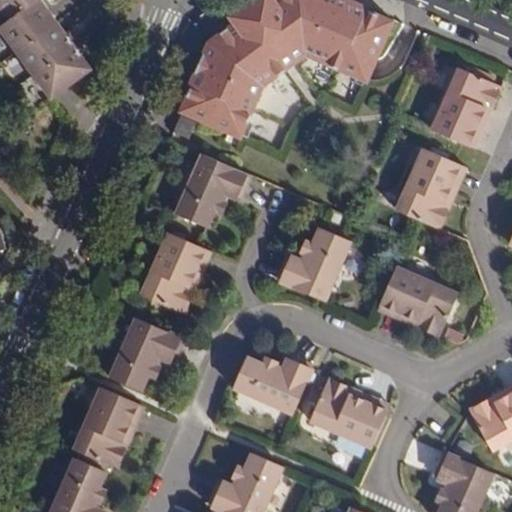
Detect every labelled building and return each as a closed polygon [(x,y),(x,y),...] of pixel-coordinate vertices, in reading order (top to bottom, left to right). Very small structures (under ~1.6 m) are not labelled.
[(0,0),(0,12),(9,24),(39,2),(42,0),(0,0)] [(257,0),(254,2),(260,9),(252,15),(251,16),(246,8),(231,19),(236,26),(208,47),(191,86),(193,87),(182,113),(242,140),(265,87),(310,55),(372,82),(397,23),(371,12),(372,9),(351,0),(257,0)] [(0,30),(18,56),(54,30),(46,21),(51,18),(39,2),(9,24),(0,30)] [(260,9),(254,2),(246,8),(251,16),(252,15),(260,9)] [(46,21),(54,30),(57,27),(51,18),(46,21)] [(60,39),(64,36),(57,27),(54,30),(60,39)] [(60,39),(54,30),(18,56),(32,76),(73,49),(64,36),(60,39)] [(73,49),(78,45),(69,33),(64,36),(73,49)] [(87,57),(78,45),(73,49),(82,61),(87,57)] [(82,61),(73,49),(32,76),(51,102),(90,73),(82,61)] [(482,106),(489,109),(500,85),(455,66),(429,128),(466,144),(482,106)] [(489,109),(482,106),(466,144),(473,148),(489,109)] [(198,124),(180,116),(173,133),(191,140),(198,124)] [(443,199),(459,163),(422,147),(396,209),(439,228),(450,203),(443,199)] [(222,215),(227,205),(221,202),(224,193),(231,196),(242,202),(252,177),(203,156),(176,218),(206,231),(215,212),(222,215)] [(466,166),(459,163),(443,199),(450,203),(466,166)] [(231,196),(224,193),(221,202),(227,205),(231,196)] [(304,252),(310,254),(306,264),(299,262),(288,256),(278,280),(326,301),(353,242),(322,229),(315,246),(308,242),(304,252)] [(188,287),(205,248),(170,232),(142,295),(186,313),(196,290),(188,287)] [(213,252),(205,248),(188,287),(196,290),(213,252)] [(310,254),(304,252),(299,262),(306,264),(310,254)] [(460,292),(399,265),(382,302),(420,319),(417,326),(440,337),(460,292)] [(420,319),(382,302),(379,310),(417,326),(420,319)] [(187,340),(137,317),(111,377),(141,390),(148,374),(156,377),(161,367),(153,364),(158,355),(165,358),(177,364),(187,340)] [(289,354),(283,367),(282,374),(281,373),(272,370),(275,363),(264,359),(261,365),(245,357),(232,389),(293,414),(315,365),(289,354)] [(165,358),(158,355),(153,364),(161,367),(165,358)] [(283,367),(275,363),(272,370),(281,373),(282,374),(283,367)] [(349,395),(351,388),(328,378),(309,422),(372,448),(388,412),(349,395)] [(138,403),(101,387),(74,448),(90,455),(108,463),(117,467),(127,445),(120,442),(138,403)] [(511,396),(511,387),(494,397),(497,403),(498,404),(511,396)] [(391,406),(351,388),(349,395),(388,412),(391,406)] [(494,454),(511,443),(511,396),(498,404),(497,403),(494,397),(470,411),(494,454)] [(145,405),(138,403),(120,442),(127,445),(145,405)] [(240,482),(236,490),(230,487),(219,482),(207,508),(215,511),(216,511),(263,511),(284,466),(253,452),(244,471),(238,469),(234,478),(240,482)] [(476,511),(494,474),(445,452),(444,452),(433,475),(446,480),(453,483),(450,491),(442,488),(438,500),(445,503),(440,511),(476,511)] [(108,463),(90,455),(87,461),(105,469),(108,463)] [(90,505),(94,495),(101,498),(106,489),(98,487),(105,469),(87,461),(76,456),(50,511),(106,511),(97,508),(90,505)] [(240,482),(234,478),(230,487),(236,490),(240,482)] [(453,483),(446,480),(442,488),(450,491),(453,483)] [(101,498),(94,495),(90,505),(97,508),(101,498)]
